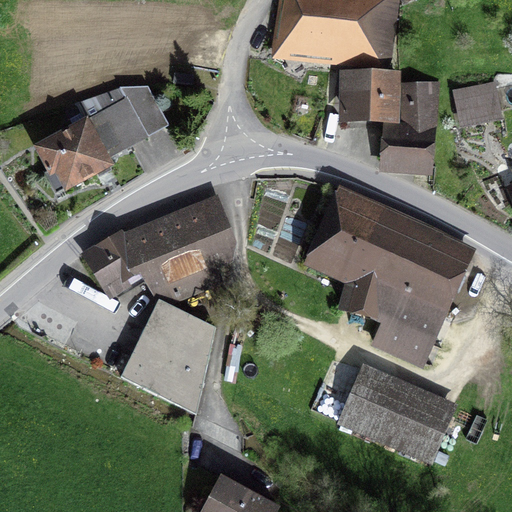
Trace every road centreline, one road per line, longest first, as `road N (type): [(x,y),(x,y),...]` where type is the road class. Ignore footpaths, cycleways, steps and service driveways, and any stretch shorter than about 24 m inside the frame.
road 1 (tertiary): [(511,249),(311,157),(234,159)]
road 2 (tertiary): [(234,159),(112,216),(8,304)]
road 3 (residential): [(234,159),(233,71),(259,0)]
